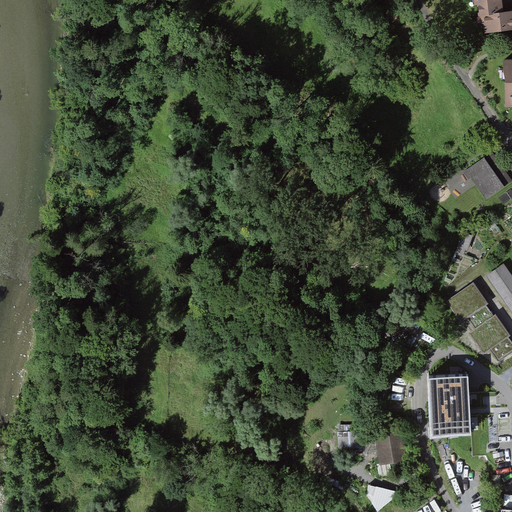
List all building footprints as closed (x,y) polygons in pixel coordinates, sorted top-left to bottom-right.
[(473,0),(476,25),(484,24),(485,33),(511,29),(511,12),(504,13),(502,0),(473,0)] [(511,177),(494,152),(467,171),(487,200),(511,182),(511,177)] [(470,250),(470,237),(461,237),(461,250),(470,250)] [(511,272),(506,264),(489,275),(511,309),(511,272)] [(476,283),(449,301),(463,321),(470,316),(479,329),(472,333),(485,353),(493,349),(500,359),(511,351),(511,343),(508,337),(510,335),(498,316),(496,317),(488,305),(490,304),(476,283)] [(432,433),(470,431),(469,412),(468,374),(430,376),(432,433)] [(403,427),(375,432),(380,463),(409,458),(403,427)] [(353,454),(352,436),(339,437),(340,454),(353,454)] [(370,485),(367,497),(376,499),(374,508),(391,511),(395,489),(370,485)]
